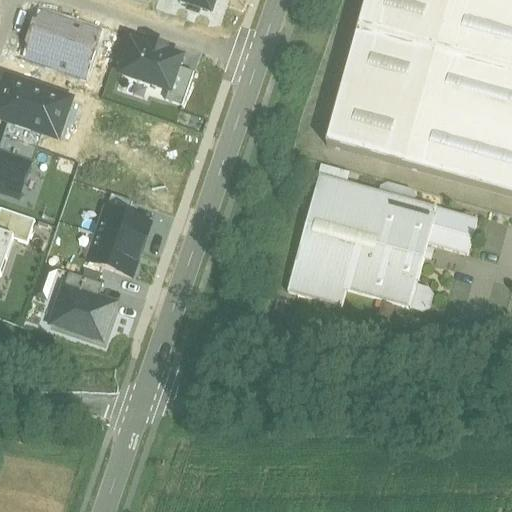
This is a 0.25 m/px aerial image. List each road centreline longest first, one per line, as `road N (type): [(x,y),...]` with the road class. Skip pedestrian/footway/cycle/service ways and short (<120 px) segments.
road 1 (unclassified): [(511,409),(141,403)]
road 2 (tertiary): [(257,62),(141,403)]
road 3 (residential): [(73,0),(257,62)]
road 4 (unclassified): [(0,403),(141,403)]
